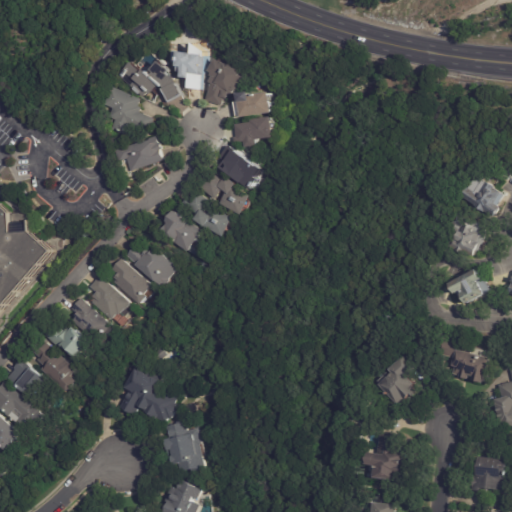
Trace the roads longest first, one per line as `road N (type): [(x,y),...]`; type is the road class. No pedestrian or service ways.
road 1 (residential): [(0,359),(117,225),(181,171),(202,131)]
road 2 (primary): [(511,62),(430,53),(294,15)]
